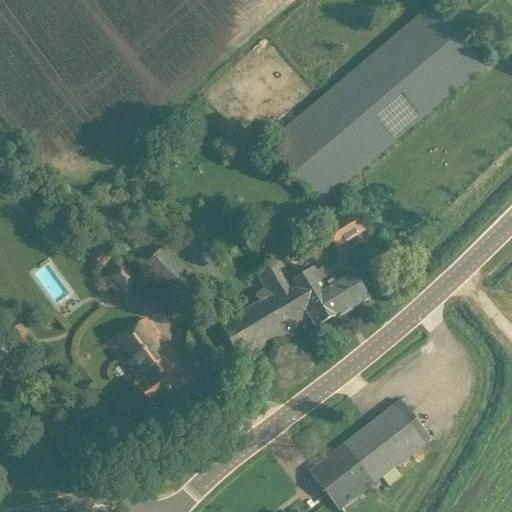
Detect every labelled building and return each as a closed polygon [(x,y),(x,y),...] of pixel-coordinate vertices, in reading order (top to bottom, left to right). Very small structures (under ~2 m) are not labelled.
[(431,7),(280,136),(269,123),(256,134),(318,207),(483,68),(431,7)] [(354,214),(325,232),(335,249),(364,231),(354,214)] [(89,258),(103,268),(113,255),(99,245),(89,258)] [(141,268),(173,298),(177,302),(198,280),(162,246),(141,268)] [(115,294),(126,303),(144,278),(117,255),(97,279),(108,288),(110,285),(118,292),(115,294)] [(344,261),(327,271),(324,265),(317,269),(315,266),(292,280),(279,259),(256,272),(270,296),(219,326),(239,361),(310,320),(315,329),(339,315),(340,317),(368,300),(344,261)] [(151,408),(190,381),(146,319),(110,344),(139,384),(135,386),(151,408)] [(308,473),(338,511),(381,479),(388,488),(401,478),(394,469),(431,440),(400,401),(308,473)]
